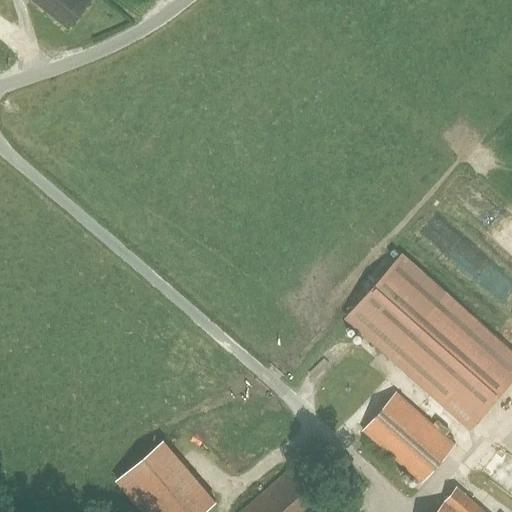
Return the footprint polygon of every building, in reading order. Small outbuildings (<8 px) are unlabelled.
[(27,0),(56,29),(85,1),(84,0),(27,0)] [(511,379),(511,352),(444,293),(400,254),(345,317),(470,427),(511,379)] [(454,445),(395,393),(363,430),(421,482),(454,445)] [(158,435),(106,471),(134,511),(191,511),(204,503),(158,435)] [(313,511),(323,504),(291,468),(240,511),(313,511)] [(367,489),(354,473),(339,484),(352,501),(367,489)] [(486,511),(456,487),(435,511),(486,511)]
